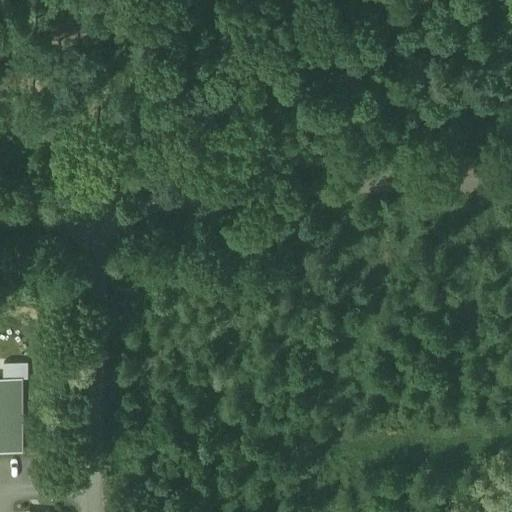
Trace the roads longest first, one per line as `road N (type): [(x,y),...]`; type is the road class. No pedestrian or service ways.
road 1 (track): [(76,215),(142,203),(511,177)]
road 2 (residential): [(0,220),(76,215),(93,236),(89,511)]
road 3 (track): [(76,215),(92,38)]
